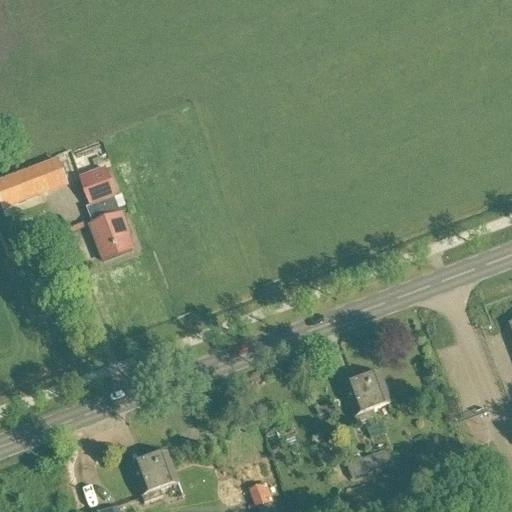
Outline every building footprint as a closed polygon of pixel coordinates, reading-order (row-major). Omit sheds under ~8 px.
[(73,158),(79,175),(111,163),(104,146),(73,158)] [(14,181),(0,186),(0,203),(4,214),(24,206),(66,190),(57,164),(14,181)] [(105,173),(78,182),(89,212),(100,208),(102,213),(88,218),(92,228),(90,228),(104,263),(132,253),(127,240),(129,239),(121,217),(119,218),(117,211),(119,210),(118,208),(108,211),(106,205),(116,201),(105,173)] [(372,415),(391,408),(379,377),(343,391),(356,428),(375,421),(372,415)] [(332,408),(317,414),(319,420),(334,414),(332,408)] [(322,436),(314,439),(322,458),(329,455),(322,436)] [(366,473),(388,465),(385,454),(362,463),(361,460),(345,466),(351,481),(367,476),(366,473)] [(160,494),(178,487),(167,456),(130,470),(144,508),(163,501),(160,494)] [(255,509),(275,503),(270,485),(250,490),(255,509)]
